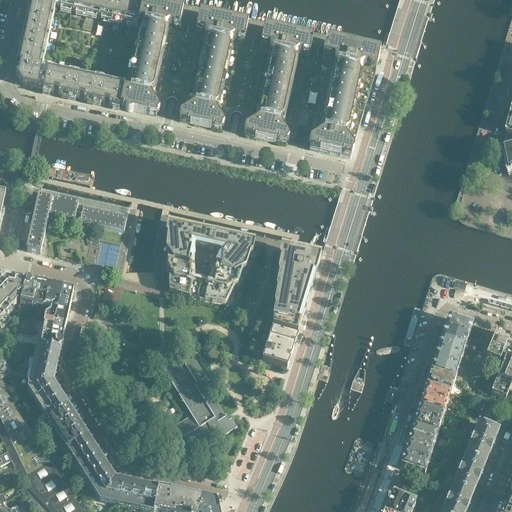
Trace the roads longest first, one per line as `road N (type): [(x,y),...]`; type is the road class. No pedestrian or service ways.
road 1 (residential): [(364,175),(25,105),(2,73),(17,0)]
road 2 (residential): [(11,262),(64,273),(84,289),(67,387),(124,466),(255,508)]
road 3 (primary): [(255,508),(364,175)]
road 4 (residential): [(511,327),(458,310),(439,315),(371,511)]
road 5 (unknown): [(161,0),(396,53)]
road 6 (primary): [(364,175),(419,0)]
road 7 (unclassified): [(511,58),(485,155),(489,176),(511,190)]
